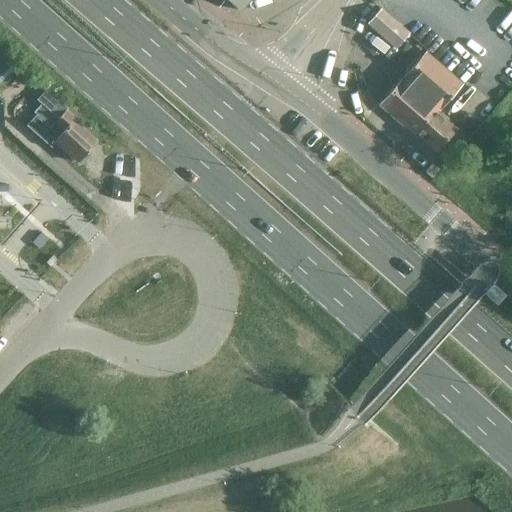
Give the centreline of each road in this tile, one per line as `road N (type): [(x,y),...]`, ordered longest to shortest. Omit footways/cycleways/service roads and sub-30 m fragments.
road 1 (trunk): [(18,0),(511,441)]
road 2 (trunk): [(511,366),(93,0)]
road 3 (unclassified): [(36,335),(91,341),(153,361),(200,343),(215,306),(206,258),(181,240),(129,231)]
road 4 (unclassified): [(511,285),(271,78)]
road 5 (unclassified): [(36,335),(129,231)]
road 6 (unclassified): [(271,78),(160,0)]
